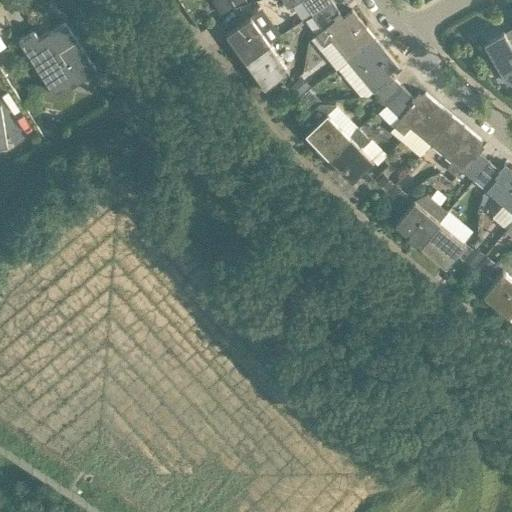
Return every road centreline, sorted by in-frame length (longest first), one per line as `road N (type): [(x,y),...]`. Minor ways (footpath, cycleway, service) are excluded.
road 1 (tertiary): [(511,389),(303,210),(119,0)]
road 2 (residential): [(511,138),(398,35)]
